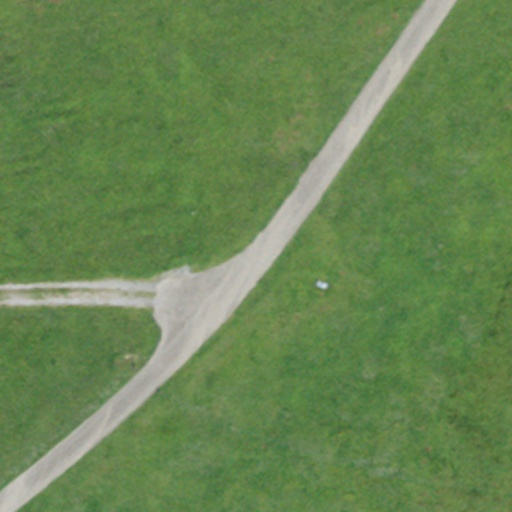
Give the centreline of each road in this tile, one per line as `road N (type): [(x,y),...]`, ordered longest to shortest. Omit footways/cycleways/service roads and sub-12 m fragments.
road 1 (track): [(0,507),(68,454),(221,303),(445,0)]
road 2 (track): [(0,295),(221,303)]
